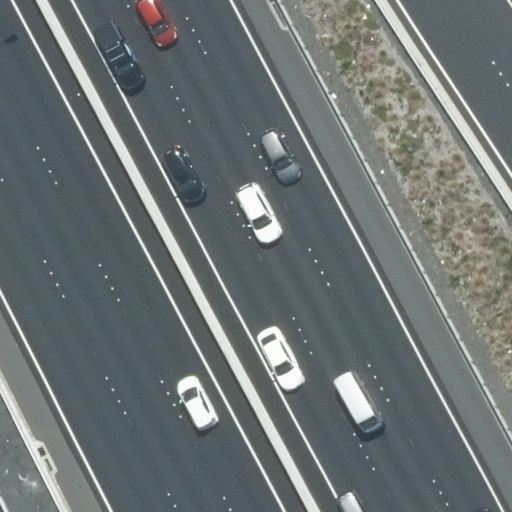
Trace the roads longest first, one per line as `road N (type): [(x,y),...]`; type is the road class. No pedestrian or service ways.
road 1 (motorway): [(167,0),(452,511)]
road 2 (motorway): [(211,511),(0,111)]
